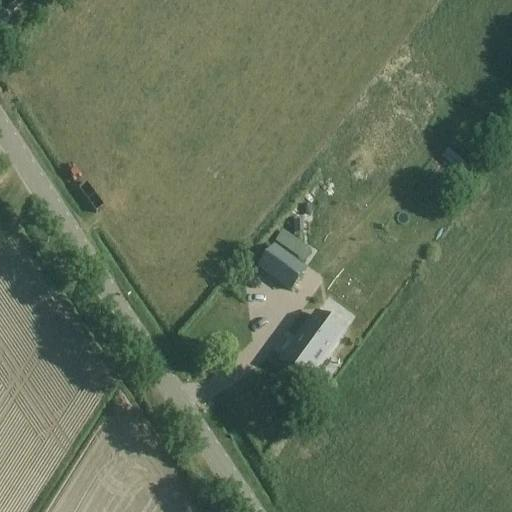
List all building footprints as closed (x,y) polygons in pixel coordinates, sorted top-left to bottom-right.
[(273,247),(261,263),(282,278),(278,283),(276,285),(284,291),(289,295),(307,271),(273,247)] [(270,295),(277,290),(264,273),(257,279),(270,295)] [(337,313),(346,292),(333,286),(323,307),(337,313)] [(282,362),(307,381),(340,335),(315,317),(282,362)] [(220,341),(237,348),(245,329),(229,322),(220,341)] [(320,415),(319,428),(345,430),(346,417),(320,415)] [(371,433),(355,434),(356,452),(372,451),(371,433)]
